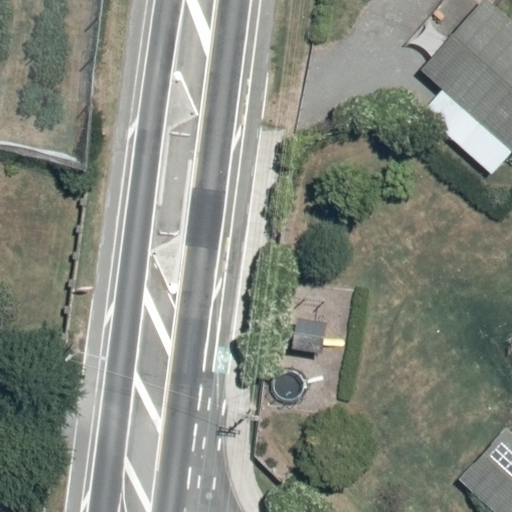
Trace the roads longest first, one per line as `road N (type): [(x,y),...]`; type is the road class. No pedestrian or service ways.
road 1 (secondary): [(103,511),(167,0)]
road 2 (secondary): [(230,0),(167,511)]
